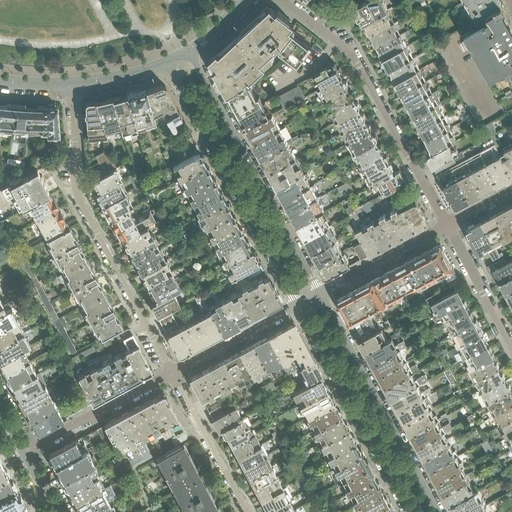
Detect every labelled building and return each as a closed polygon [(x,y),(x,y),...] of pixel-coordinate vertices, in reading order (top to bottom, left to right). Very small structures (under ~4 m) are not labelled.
[(383,0),(365,0),(366,1),(354,7),(352,8),(353,9),(359,19),(360,18),(363,25),(364,24),(388,11),(388,10),(389,9),(383,0)] [(502,5),(499,0),(472,0),(468,3),(477,19),(502,5)] [(511,71),(511,22),(505,10),(502,5),(477,19),(472,22),(475,27),(465,32),(491,78),(499,73),(502,78),(511,73),(511,71)] [(265,65),(273,58),(270,55),(280,45),(282,47),(280,51),(291,60),(290,61),(296,66),(303,57),(304,57),(304,56),(305,56),(312,47),(304,41),(304,40),(291,29),(295,25),(278,12),(279,12),(278,12),(276,13),(275,13),(274,14),(267,6),(259,14),(261,16),(242,34),(244,35),(240,39),(238,36),(237,37),(238,38),(219,55),(217,53),(209,60),(211,63),(210,64),(214,72),(216,71),(236,109),(235,109),(239,116),(263,103),(260,97),(257,98),(250,85),(249,82),(248,83),(247,81),(249,79),(251,81),(251,80),(251,81),(266,67),(265,65)] [(394,22),(390,15),(393,14),(392,11),(394,10),(393,8),(388,11),(364,24),(367,28),(366,30),(368,34),(370,35),(394,22)] [(400,34),(397,27),(399,25),(397,21),(394,22),(370,35),(373,40),(373,42),(375,46),(376,47),(400,34)] [(407,46),(403,39),(407,37),(406,35),(410,33),(409,30),(400,34),(376,47),(379,52),(379,54),(381,57),(383,58),(407,46)] [(389,70),(413,57),(407,46),(383,58),(385,63),(385,65),(387,69),(389,70)] [(419,69),(416,63),(419,61),(418,58),(427,53),(425,51),(413,57),(389,70),(392,75),(392,77),(394,80),(395,82),(396,82),(419,69)] [(343,75),(339,68),(338,69),(337,68),(336,68),(333,62),(326,66),(327,67),(325,68),(326,69),(309,78),(313,84),(319,80),(323,87),(342,77),(344,76),(344,75),(343,75)] [(402,94),(426,81),(419,69),(396,82),(398,86),(398,89),(400,92),(402,93),(402,94)] [(324,100),(348,88),(349,85),(347,82),(344,81),(342,77),(323,87),(319,89),(317,90),(320,96),(322,95),(324,100)] [(408,105),(432,93),(426,81),(402,94),(404,98),(404,100),(406,104),(408,105)] [(183,119),(166,88),(165,86),(163,85),(161,85),(160,85),(146,90),(146,89),(145,90),(146,90),(154,118),(158,116),(157,113),(162,110),(165,116),(165,117),(167,120),(170,126),(171,126),(171,127),(172,127),(173,127),(174,127),(175,126),(175,125),(175,124),(175,123),(183,119)] [(299,86),(294,89),(300,100),(305,97),(299,86)] [(330,110),(353,98),(354,98),(353,98),(354,96),(352,92),(350,91),(349,91),(348,88),(324,100),(323,101),(326,106),(328,105),(330,110)] [(294,89),(289,92),(294,103),(300,100),(294,89)] [(438,104),(433,94),(435,92),(436,93),(439,91),(438,89),(432,93),(408,105),(411,110),(411,112),(412,115),(414,117),(438,104)] [(154,118),(146,90),(136,93),(133,92),(129,93),(126,96),(136,128),(139,130),(144,128),(146,125),(155,122),(154,118)] [(289,92),(283,95),(289,106),(294,103),(289,92)] [(136,128),(126,96),(124,96),(124,95),(123,96),(124,98),(122,99),(120,95),(119,96),(113,98),(113,97),(112,97),(111,97),(111,98),(120,130),(122,134),(130,131),(131,133),(130,133),(132,139),(139,137),(136,128)] [(283,95),(278,97),(284,108),(284,109),(289,106),(283,95)] [(120,130),(111,98),(109,98),(101,100),(97,101),(105,135),(120,130)] [(336,121),(359,109),(360,107),(360,106),(358,103),(356,102),(355,102),(353,98),(330,110),(331,111),(329,112),(332,117),(333,116),(336,121)] [(105,135),(97,101),(96,101),(96,100),(95,100),(95,101),(88,101),(87,102),(85,103),(85,105),(87,138),(89,138),(89,143),(96,143),(95,138),(106,137),(105,135)] [(245,128),(272,114),(265,102),(263,103),(239,116),(239,117),(239,116),(243,123),(243,124),(245,128)] [(0,130),(11,131),(16,105),(7,104),(7,105),(6,105),(6,106),(2,105),(0,113),(0,130)] [(59,136),(57,118),(57,107),(56,106),(55,106),(55,104),(48,104),(47,106),(46,106),(41,134),(46,133),(47,137),(59,136)] [(420,130),(445,116),(438,104),(414,117),(419,126),(419,128),(420,130)] [(26,133),(30,108),(27,108),(26,107),(25,107),(26,106),(16,105),(11,131),(26,133)] [(41,134),(46,106),(37,106),(36,108),(35,108),(31,108),(30,108),(26,133),(40,133),(40,134),(41,134)] [(281,128),(275,117),(279,115),(278,114),(285,110),(284,109),(284,108),(272,114),(245,128),(245,129),(246,129),(249,136),(250,136),(250,138),(252,141),(253,142),(254,143),(253,143),(281,128)] [(342,132),(365,120),(366,117),(364,113),(361,113),(359,109),(336,121),(334,122),(337,127),(339,126),(342,132)] [(450,129),(451,128),(461,122),(460,119),(450,125),(445,116),(420,130),(421,131),(423,133),(427,140),(450,129)] [(348,143),(371,131),(371,130),(372,128),(370,124),(367,124),(367,123),(365,120),(342,132),(340,133),(343,138),(345,137),(348,143)] [(262,159),(298,138),(297,135),(291,138),(291,137),(287,140),(281,128),(253,143),(254,144),(254,146),(256,149),(258,150),(258,151),(257,151),(262,159)] [(452,142),(467,135),(466,133),(457,137),(458,138),(455,139),(450,129),(427,140),(426,141),(426,142),(426,144),(428,147),(430,148),(432,153),(452,142)] [(354,153),(377,141),(377,139),(378,139),(376,135),(375,135),(373,134),(371,131),(348,143),(346,144),(349,148),(350,147),(354,153)] [(297,158),(291,147),(295,144),(303,140),(301,137),(298,138),(262,159),(263,162),(265,165),(266,165),(266,167),(267,170),(269,171),(269,172),(269,173),(297,158)] [(359,164),(382,152),(383,150),(383,149),(381,146),(379,145),(378,145),(377,141),(354,153),(352,154),(355,160),(356,159),(359,164)] [(433,167),(459,153),(456,148),(455,148),(452,142),(432,153),(428,155),(429,156),(428,157),(431,163),(433,167)] [(495,144),(467,159),(484,192),(485,192),(486,192),(489,191),(490,189),(496,186),(498,185),(500,184),(507,180),(508,180),(511,179),(511,178),(511,177),(511,176),(501,155),(495,144)] [(506,152),(501,155),(511,176),(511,148),(511,146),(504,149),(506,152)] [(122,180),(115,168),(116,168),(110,149),(96,157),(105,173),(92,180),(98,192),(119,181),(119,182),(122,180)] [(365,175),(389,163),(390,162),(386,156),(385,156),(384,156),(382,152),(383,152),(382,152),(359,164),(365,175)] [(443,169),(456,162),(455,161),(464,156),(462,152),(459,153),(433,167),(436,173),(440,171),(441,173),(444,171),(443,169)] [(179,180),(206,165),(203,161),(204,158),(202,155),(199,154),(199,153),(183,161),(180,156),(169,161),(179,180)] [(277,187),(308,171),(316,166),(314,162),(302,169),(297,158),(269,173),(270,173),(270,175),(272,178),(273,179),(274,180),(273,180),(277,187)] [(467,159),(437,175),(454,207),(457,208),(468,202),(468,201),(471,200),(483,194),(484,192),(467,159)] [(9,177),(12,165),(5,163),(3,176),(9,177)] [(377,183),(395,173),(392,169),(393,167),(391,164),(389,163),(365,175),(371,186),(375,184),(377,183)] [(185,192),(212,178),(210,173),(210,172),(210,170),(209,168),(208,166),(206,166),(206,165),(179,180),(183,187),(185,192)] [(336,177),(343,172),(341,168),(336,172),(333,173),(336,177)] [(22,208),(49,194),(37,170),(9,185),(2,189),(7,198),(15,194),(17,199),(13,201),(18,211),(22,208)] [(406,182),(405,181),(404,178),(400,170),(395,173),(377,183),(383,193),(386,192),(386,193),(393,189),(398,186),(398,187),(401,185),(406,182)] [(311,185),(307,178),(311,176),(308,171),(277,187),(278,190),(279,189),(281,190),(281,191),(281,193),(280,193),(283,198),(285,199),(311,185)] [(192,204),(219,190),(216,185),(217,182),(215,179),(212,178),(212,177),(212,178),(185,192),(192,204)] [(125,193),(119,182),(119,181),(98,192),(96,193),(102,205),(125,193)] [(318,198),(314,191),(317,189),(314,183),(311,185),(285,199),(286,199),(285,202),(286,202),(288,203),(288,204),(288,206),(287,206),(290,211),(292,211),(293,212),(318,198)] [(198,216),(225,202),(223,197),(223,195),(223,193),(222,191),(220,190),(219,190),(219,189),(219,190),(192,204),(198,216)] [(132,207),(125,193),(102,205),(110,220),(128,210),(132,207)] [(49,194),(22,208),(27,216),(31,213),(35,220),(36,221),(58,209),(56,207),(57,206),(57,205),(54,201),(53,200),(49,194)] [(325,211),(321,204),(324,202),(321,196),(318,198),(293,212),(292,214),(292,215),(293,215),(295,215),(295,216),(295,219),(294,219),(298,225),(321,213),(325,211)] [(428,221),(420,206),(419,206),(416,201),(417,201),(415,198),(403,204),(417,229),(427,224),(427,223),(426,223),(427,221),(428,221)] [(205,228),(232,214),(229,210),(230,210),(229,209),(230,207),(230,206),(228,203),(226,202),(225,202),(198,216),(205,228)] [(417,229),(403,204),(392,210),(406,235),(417,229)] [(382,248),(368,223),(366,218),(361,220),(357,213),(361,211),(359,207),(354,209),(352,205),(346,209),(348,213),(354,225),(357,230),(370,254),(382,248)] [(511,236),(511,208),(511,206),(496,214),(509,238),(511,236)] [(394,242),(380,217),(376,208),(364,215),(366,218),(368,223),(382,248),(394,242)] [(66,224),(62,218),(63,217),(63,216),(60,212),(59,211),(58,209),(36,221),(44,236),(66,224)] [(115,229),(133,219),(128,210),(110,220),(115,229)] [(406,235),(392,210),(380,217),(394,242),(406,235)] [(147,227),(155,222),(149,211),(133,219),(115,229),(121,241),(123,240),(147,227)] [(329,226),(321,213),(298,225),(297,225),(305,239),(329,226)] [(211,240),(238,226),(236,222),(236,221),(236,219),(236,217),(235,216),(233,214),(232,214),(205,228),(211,240)] [(509,238),(496,214),(481,222),(494,246),(509,238)] [(333,224),(345,218),(344,215),(331,222),(333,224)] [(494,246),(481,222),(469,229),(468,232),(480,254),(494,246)] [(355,230),(351,224),(346,226),(350,233),(355,230)] [(218,252),(245,238),(242,234),(243,234),(242,233),(243,231),(241,227),(239,226),(238,226),(211,240),(218,252)] [(336,240),(329,226),(305,239),(312,253),(336,240)] [(78,244),(68,227),(46,239),(48,243),(47,243),(54,256),(78,244)] [(129,251),(153,238),(152,236),(147,227),(123,240),(125,243),(124,246),(126,250),(127,250),(128,250),(129,251)] [(198,232),(196,228),(189,232),(191,236),(198,232)] [(10,235),(7,229),(1,232),(4,238),(7,237),(10,235)] [(8,244),(9,241),(7,237),(4,238),(3,239),(11,254),(15,252),(13,248),(10,247),(8,244)] [(135,262),(159,249),(156,243),(158,242),(155,237),(153,238),(129,251),(131,254),(131,255),(130,257),(132,261),(133,261),(135,262)] [(225,265),(251,250),(249,246),(249,245),(249,243),(249,241),(248,240),(246,239),(245,238),(218,252),(224,264),(225,265)] [(320,267),(343,253),(342,251),(336,240),(312,253),(320,267)] [(368,255),(361,241),(342,251),(343,253),(354,248),(361,259),(368,255)] [(87,260),(79,246),(78,244),(54,256),(55,258),(60,269),(62,268),(65,272),(87,260)] [(454,269),(442,247),(441,247),(438,246),(438,245),(430,250),(444,275),(454,269)] [(165,261),(162,254),(163,253),(161,248),(159,249),(135,262),(137,266),(136,268),(138,272),(139,272),(141,273),(165,261)] [(230,278),(255,264),(258,263),(260,261),(256,255),(254,252),(254,251),(253,251),(251,250),(225,265),(224,264),(223,265),(230,278)] [(444,275),(430,250),(420,255),(434,280),(444,275)] [(18,254),(18,256),(19,259),(22,263),(27,260),(25,256),(23,252),(18,254)] [(187,259),(191,257),(189,253),(182,257),(184,261),(188,259),(187,259)] [(344,268),(350,265),(343,253),(320,267),(326,278),(342,269),(344,268)] [(434,280),(420,255),(411,260),(425,285),(434,280)] [(504,257),(501,259),(487,267),(490,272),(494,270),(507,263),(507,262),(504,257)] [(500,282),(511,275),(511,259),(507,262),(507,263),(494,270),(497,275),(497,276),(498,279),(500,281),(500,282)] [(96,278),(94,275),(87,260),(65,272),(67,276),(65,277),(72,290),(72,291),(96,278)] [(148,284),(170,272),(171,271),(168,266),(170,265),(167,260),(165,261),(141,273),(143,277),(142,279),(144,284),(145,284),(147,284),(147,285),(148,284)] [(425,285),(411,260),(401,265),(415,290),(425,285)] [(415,290),(401,265),(392,270),(405,296),(415,290)] [(405,296),(392,270),(382,276),(396,301),(405,296)] [(150,294),(175,280),(170,272),(148,284),(149,286),(148,287),(149,287),(147,288),(150,294)] [(507,293),(511,290),(511,275),(500,282),(501,282),(503,286),(505,289),(507,293)] [(282,302),(268,276),(263,279),(262,277),(251,283),(266,310),(282,302)] [(396,301),(382,276),(373,280),(386,305),(385,305),(386,306),(396,301)] [(217,285),(226,280),(225,277),(218,281),(217,278),(214,280),(215,281),(213,282),(215,286),(217,285)] [(450,286),(460,281),(458,277),(448,283),(450,286)] [(104,293),(97,279),(96,278),(72,291),(78,301),(80,300),(82,305),(104,293)] [(173,292),(180,289),(175,280),(150,294),(153,299),(155,298),(154,299),(155,299),(156,300),(173,292)] [(386,305),(373,280),(364,285),(366,289),(377,310),(385,305),(386,305)] [(266,310),(251,283),(241,289),(242,291),(236,294),(250,319),(266,310)] [(377,310),(366,289),(364,285),(356,290),(368,314),(377,310)] [(250,319),(236,294),(237,295),(232,298),(230,295),(220,301),(218,298),(220,297),(214,286),(211,288),(224,315),(230,312),(238,326),(250,319)] [(224,315),(211,288),(201,294),(204,299),(209,297),(210,299),(205,302),(222,334),(238,326),(230,312),(224,315)] [(368,314),(356,290),(346,295),(359,319),(368,314)] [(438,313),(463,299),(458,290),(443,298),(440,292),(431,297),(425,300),(428,306),(428,305),(431,311),(433,310),(436,315),(438,313)] [(179,304),(173,292),(156,300),(155,301),(150,304),(154,311),(155,311),(156,311),(157,314),(157,315),(157,316),(179,304)] [(222,334),(205,302),(204,299),(201,294),(200,292),(193,296),(201,311),(202,311),(203,313),(193,318),(206,343),(206,342),(208,341),(222,334)] [(114,311),(112,308),(104,293),(82,305),(86,311),(84,312),(90,323),(114,311)] [(359,319),(346,295),(337,299),(350,324),(359,319)] [(445,324),(469,311),(467,307),(468,305),(465,300),(463,300),(463,299),(438,313),(439,314),(440,314),(445,324)] [(0,329),(17,320),(10,307),(7,308),(5,309),(0,312),(0,329)] [(122,326),(114,312),(114,311),(90,323),(96,334),(98,333),(101,338),(122,326)] [(451,335),(475,322),(474,319),(474,317),(471,311),(469,311),(445,324),(451,335)] [(58,318),(53,321),(55,326),(64,320),(62,316),(58,318)] [(206,343),(193,318),(184,323),(185,324),(179,327),(192,350),(206,343)] [(0,344),(24,332),(17,320),(0,329),(0,344)] [(64,320),(55,326),(57,330),(63,327),(66,325),(64,320)] [(192,350),(179,327),(176,329),(173,324),(169,326),(167,322),(161,325),(174,349),(174,348),(178,355),(181,356),(187,352),(187,353),(192,350)] [(458,347),(482,334),(480,330),(480,328),(477,323),(475,322),(451,335),(458,347)] [(313,360),(293,323),(269,336),(265,338),(253,345),(268,372),(274,369),(282,365),(287,374),(300,367),(301,366),(313,360)] [(388,340),(382,329),(378,332),(369,336),(360,341),(367,354),(388,342),(388,340)] [(366,331),(357,336),(360,341),(369,336),(366,332),(366,331)] [(0,360),(22,348),(30,344),(24,332),(0,344),(0,360)] [(148,363),(132,334),(123,338),(128,349),(125,351),(126,353),(140,378),(144,376),(143,376),(150,372),(150,370),(151,370),(147,363),(148,363)] [(464,359),(488,345),(486,341),(486,340),(483,334),(482,334),(458,347),(462,355),(458,357),(460,361),(464,359)] [(111,344),(108,338),(102,342),(105,347),(107,346),(111,344)] [(374,364),(399,350),(407,346),(403,340),(396,344),(392,338),(388,340),(388,342),(367,354),(369,358),(371,358),(374,364)] [(268,372),(253,345),(225,360),(237,384),(238,387),(268,372)] [(467,372),(493,358),(494,357),(492,353),(493,351),(490,346),(488,345),(464,359),(469,369),(465,371),(466,372),(467,372)] [(0,365),(5,375),(29,361),(22,348),(0,360),(0,365)] [(380,376),(407,361),(404,355),(402,356),(399,350),(374,364),(373,366),(375,369),(377,370),(380,376)] [(140,378),(126,353),(120,356),(119,354),(113,357),(114,359),(128,385),(140,378)] [(475,381),(499,369),(499,367),(497,362),(495,362),(493,358),(467,372),(467,373),(470,371),(475,381)] [(128,385),(114,359),(108,362),(107,360),(101,363),(102,365),(116,391),(128,385)] [(237,384),(225,360),(213,366),(226,390),(237,384)] [(322,376),(313,360),(301,366),(300,367),(304,375),(301,377),(305,384),(320,377),(322,376)] [(12,387),(36,373),(29,361),(5,375),(11,386),(12,387)] [(387,388),(412,374),(423,367),(423,366),(419,368),(416,364),(410,367),(407,361),(380,376),(380,378),(382,381),(384,382),(387,388)] [(116,391),(102,365),(96,368),(95,367),(89,370),(90,372),(104,397),(116,391)] [(226,390),(213,366),(201,372),(214,396),(226,390)] [(482,393),(505,380),(506,378),(503,373),(501,373),(499,369),(475,381),(482,393)] [(104,397),(90,372),(85,375),(83,373),(78,376),(86,392),(92,403),(92,404),(104,397)] [(214,396),(201,372),(190,378),(203,402),(214,396)] [(18,398),(42,385),(36,373),(12,387),(18,398)] [(393,400),(422,383),(428,380),(425,374),(415,380),(412,374),(387,388),(386,390),(388,393),(390,394),(393,400)] [(300,404),(327,389),(328,387),(325,382),(323,381),(320,377),(305,384),(291,392),(295,398),(296,397),(300,404)] [(487,404),(511,391),(511,390),(509,384),(507,384),(505,380),(482,393),(487,404)] [(400,412),(424,397),(426,396),(423,391),(425,390),(422,383),(393,400),(393,402),(394,405),(396,405),(400,412)] [(24,409),(53,393),(51,388),(47,390),(44,384),(42,385),(18,398),(22,406),(22,405),(24,409)] [(307,417),(334,402),(335,400),(332,395),(329,394),(327,389),(300,404),(298,405),(302,411),(303,410),(307,417)] [(494,415),(511,405),(511,393),(511,391),(487,404),(494,415)] [(92,403),(86,392),(79,395),(85,407),(92,403)] [(30,421),(57,406),(54,401),(57,399),(53,393),(24,409),(26,414),(30,421)] [(186,434),(168,400),(168,401),(164,395),(162,394),(156,397),(151,399),(171,436),(175,444),(180,441),(184,439),(186,438),(186,436),(186,435),(186,434)] [(406,423),(431,409),(433,408),(432,408),(441,404),(440,401),(434,404),(435,405),(432,407),(430,403),(428,404),(424,397),(400,412),(399,413),(401,417),(403,417),(406,423)] [(171,436),(151,399),(139,406),(153,433),(159,430),(164,440),(171,436)] [(314,430),(341,415),(342,413),(339,408),(336,407),(334,402),(307,417),(305,418),(309,424),(310,423),(314,430)] [(500,427),(511,419),(511,405),(494,415),(489,418),(490,419),(494,416),(500,427)] [(37,433),(66,417),(63,411),(60,413),(57,406),(30,421),(34,429),(37,433)] [(153,433),(139,406),(127,412),(141,440),(143,442),(144,441),(142,439),(147,436),(151,443),(157,440),(153,433)] [(224,414),(224,413),(220,406),(208,412),(213,420),(224,414)] [(220,430),(241,419),(238,413),(239,413),(235,407),(224,413),(224,414),(213,420),(219,431),(220,430)] [(412,435),(437,421),(447,415),(446,413),(441,416),(441,417),(438,418),(436,414),(434,415),(431,409),(406,423),(405,425),(407,429),(409,429),(412,435)] [(141,440),(127,412),(115,419),(131,448),(138,461),(151,454),(144,441),(143,442),(141,440)] [(320,443),(348,428),(349,426),(346,421),(343,420),(341,415),(314,430),(312,431),(316,437),(316,436),(320,443)] [(228,437),(247,427),(242,418),(241,419),(220,430),(224,437),(227,438),(228,437)] [(131,448),(115,419),(104,425),(103,425),(109,437),(118,452),(123,450),(130,462),(132,465),(138,461),(131,448)] [(499,441),(505,438),(511,434),(511,419),(500,427),(503,434),(501,435),(502,437),(498,439),(499,441)] [(418,446),(444,433),(454,427),(452,425),(451,426),(450,423),(448,423),(440,427),(437,421),(412,435),(412,437),(414,440),(415,441),(418,446)] [(103,426),(96,429),(103,440),(109,437),(103,425),(103,426)] [(232,446),(254,434),(253,432),(251,429),(249,426),(247,427),(228,437),(232,446)] [(327,456),(355,442),(356,439),(353,434),(350,433),(348,428),(320,443),(319,444),(323,450),(323,449),(327,456)] [(425,458),(450,445),(457,441),(455,436),(453,436),(447,439),(444,433),(418,446),(419,447),(418,449),(420,452),(422,453),(425,458)] [(238,456),(260,444),(254,434),(232,446),(238,456)] [(55,466),(82,451),(79,446),(81,444),(78,439),(48,454),(55,466)] [(280,439),(275,442),(278,448),(283,445),(280,439)] [(334,469),(361,454),(362,451),(360,447),(357,446),(355,442),(327,456),(326,457),(329,462),(330,462),(334,469)] [(197,468),(192,459),(183,443),(155,459),(172,490),(201,475),(200,475),(196,468),(197,468)] [(243,467),(265,455),(260,444),(238,456),(243,467)] [(431,470),(456,457),(458,456),(455,450),(453,451),(450,445),(425,458),(425,459),(425,461),(426,464),(428,464),(431,470)] [(62,480),(92,464),(98,461),(93,452),(91,453),(88,448),(82,451),(55,466),(62,480)] [(341,482),(370,466),(367,460),(364,459),(361,454),(334,469),(333,469),(336,475),(337,475),(341,482)] [(119,455),(112,459),(116,467),(124,462),(119,455)] [(249,477),(270,466),(271,465),(265,455),(243,467),(249,477)] [(438,482),(463,469),(464,467),(462,462),(460,463),(456,457),(431,470),(432,471),(431,472),(433,476),(435,476),(438,482)] [(94,479),(97,477),(94,472),(96,471),(92,464),(62,480),(69,492),(94,479)] [(0,482),(8,478),(9,475),(7,471),(4,470),(3,470),(1,466),(0,466),(0,482)] [(255,488),(276,477),(270,466),(249,477),(255,488)] [(347,494),(348,494),(375,479),(372,474),(373,471),(370,466),(341,482),(344,488),(344,489),(347,494)] [(444,493),(469,480),(476,476),(474,472),(472,471),(466,475),(463,469),(438,482),(437,484),(439,488),(441,488),(444,493)] [(308,481),(303,472),(300,474),(302,477),(304,481),(305,483),(308,481)] [(214,499),(209,491),(201,475),(172,490),(183,511),(208,511),(218,507),(217,507),(213,500),(214,499)] [(261,499),(282,488),(276,477),(255,488),(261,499)] [(0,498),(15,491),(17,490),(12,481),(10,483),(8,478),(0,482),(0,498)] [(75,504),(103,489),(100,483),(97,484),(94,479),(69,492),(75,504)] [(358,505),(382,491),(379,487),(380,484),(378,480),(375,479),(348,494),(352,500),(351,501),(354,507),(358,505)] [(450,505),(477,491),(474,485),(472,486),(469,480),(444,493),(444,494),(444,496),(445,499),(447,500),(450,505)] [(288,499),(282,488),(261,499),(267,510),(288,499)] [(79,511),(86,511),(106,501),(104,496),(106,495),(103,489),(75,504),(79,511)] [(361,511),(370,511),(389,502),(383,490),(382,491),(358,505),(361,511)] [(472,511),(486,505),(478,490),(477,491),(450,505),(451,510),(453,511),(472,511)] [(0,511),(1,511),(22,502),(22,499),(20,495),(17,494),(15,491),(0,498),(0,511)] [(268,511),(288,511),(294,509),(288,499),(267,510),(268,511)] [(115,511),(112,506),(109,507),(106,501),(86,511),(115,511)] [(26,511),(22,502),(1,511),(26,511)] [(394,511),(389,502),(370,511),(394,511)]
